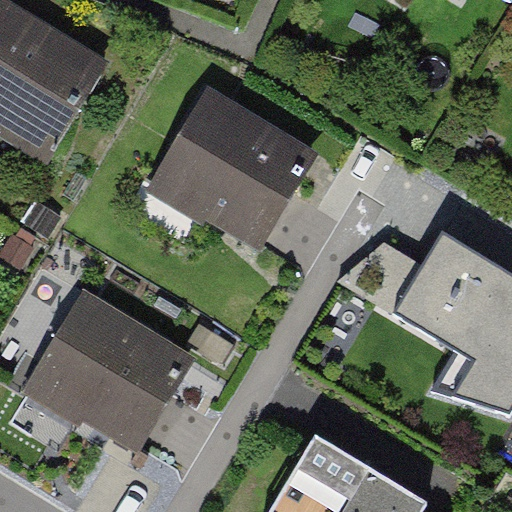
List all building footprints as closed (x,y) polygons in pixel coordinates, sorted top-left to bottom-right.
[(118,69),(1,2),(0,3),(0,120),(67,159),(118,69)] [(335,155),(220,90),(164,188),(279,253),(335,155)] [(288,251),(312,269),(342,228),(318,210),(288,251)] [(425,273),(387,250),(340,288),(478,368),(456,404),(511,422),(511,284),(444,242),(425,273)] [(207,362),(93,296),(31,401),(145,468),(207,362)] [(436,511),(440,505),(325,442),(287,511),(436,511)]
